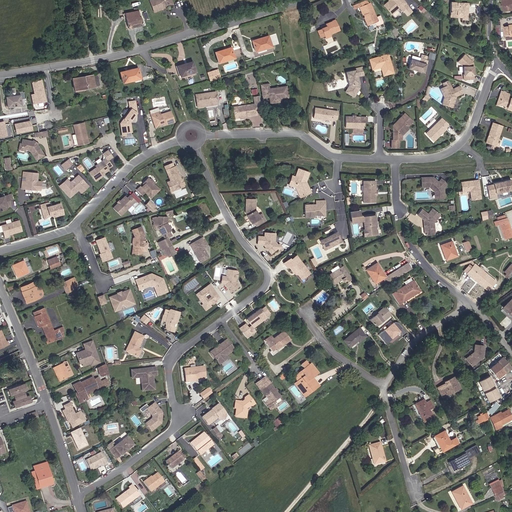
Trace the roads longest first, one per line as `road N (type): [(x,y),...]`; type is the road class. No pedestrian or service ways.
road 1 (residential): [(76,496),(175,428),(173,356),(266,281),(196,144)]
road 2 (residential): [(202,133),(299,135),(339,157),(427,159),(466,136),(500,65)]
road 3 (tertiary): [(0,74),(143,48),(295,0)]
road 4 (residential): [(75,224),(135,161),(181,138)]
road 5 (residential): [(0,288),(46,402)]
road 6 (residential): [(470,302),(426,331),(385,386)]
